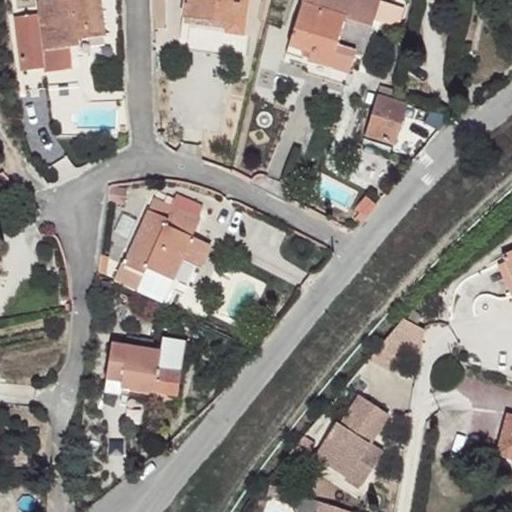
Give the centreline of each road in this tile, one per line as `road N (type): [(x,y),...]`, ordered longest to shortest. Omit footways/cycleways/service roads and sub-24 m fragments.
road 1 (residential): [(138,166),(112,167),(78,192),(79,312),(59,409),(54,511)]
road 2 (tertiary): [(363,247),(147,511)]
road 3 (residential): [(363,247),(241,188),(175,165),(138,166)]
road 4 (tertiary): [(511,98),(462,136),(363,247)]
road 5 (residential): [(406,511),(427,362),(439,340)]
road 6 (residential): [(138,166),(138,0)]
